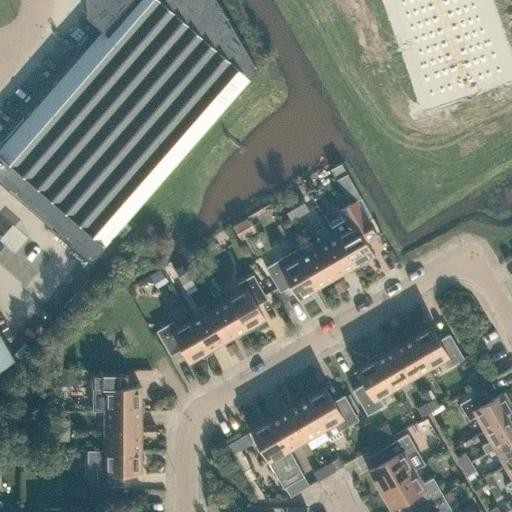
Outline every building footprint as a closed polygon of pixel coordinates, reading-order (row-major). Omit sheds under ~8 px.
[(85,0),(86,17),(102,30),(0,146),(0,180),(36,212),(91,259),(257,69),(217,0),(85,0)] [(429,0),(402,0),(407,14),(431,6),(429,0)] [(472,0),(447,0),(446,0),(454,25),(479,17),(472,0)] [(431,6),(407,14),(416,39),(440,30),(431,6)] [(479,17),(454,25),(463,50),(487,42),(479,17)] [(440,30),(416,39),(425,64),(449,55),(440,30)] [(487,42),(463,50),(468,63),(465,63),(471,79),(500,69),(490,40),(487,42)] [(425,64),(422,65),(432,93),(461,83),(455,67),(453,68),(449,55),(425,64)] [(335,179),(346,172),(340,162),(329,168),(335,179)] [(346,173),(336,179),(348,200),(358,194),(346,173)] [(335,233),(354,266),(374,255),(365,241),(376,235),(355,200),(340,209),(342,213),(328,221),(335,233)] [(295,207),(299,215),(308,210),(303,202),(295,207)] [(299,215),(295,207),(286,212),(291,220),(299,215)] [(241,239),(255,232),(246,217),(233,225),(241,239)] [(336,277),(354,266),(335,233),(317,244),(336,277)] [(317,288),(336,277),(317,244),(299,255),(317,288)] [(298,299),(317,288),(299,255),(296,250),(266,267),(279,291),(290,285),(298,299)] [(186,271),(191,279),(199,273),(195,265),(186,271)] [(159,267),(148,274),(156,287),(167,280),(159,267)] [(191,279),(186,271),(177,276),(182,284),(191,279)] [(240,289),(227,297),(245,330),(264,319),(256,305),(267,298),(253,274),(237,283),(240,289)] [(347,287),(343,279),(338,281),(343,290),(347,287)] [(343,290),(338,281),(334,284),(339,292),(343,290)] [(227,340),(245,330),(227,297),(208,308),(227,340)] [(190,319),(208,351),(227,340),(208,308),(190,319)] [(208,351),(190,319),(176,327),(173,321),(157,330),(171,354),(181,348),(189,362),(208,351)] [(412,338),(429,368),(443,360),(447,367),(463,358),(449,333),(438,340),(430,327),(412,338)] [(0,366),(14,358),(0,334),(0,366)] [(411,378),(429,368),(412,338),(393,349),(411,378)] [(239,351),(234,342),(230,345),(234,353),(239,351)] [(230,356),(234,353),(230,345),(225,347),(230,356)] [(393,389),(411,378),(393,349),(375,359),(393,389)] [(393,389),(375,359),(357,370),(364,382),(353,389),(367,414),(383,405),(378,397),(393,389)] [(75,368),(59,368),(59,384),(75,384),(75,368)] [(93,410),(103,410),(103,408),(141,408),(141,386),(129,386),(129,374),(93,374),(93,410)] [(325,389),(307,400),(323,429),(328,437),(328,436),(331,441),(342,434),(344,427),(358,419),(344,395),(332,402),(325,389)] [(475,415),(484,430),(511,413),(511,407),(503,392),(489,400),(483,389),(459,403),(468,419),(475,415)] [(425,403),(430,411),(439,406),(434,398),(425,403)] [(305,440),(323,429),(307,400),(289,410),(305,440)] [(430,411),(425,403),(416,408),(421,416),(430,411)] [(141,430),(141,408),(103,408),(103,410),(103,430),(141,430)] [(287,450),(288,449),(305,440),(289,410),(271,421),(287,450)] [(490,441),(481,446),(485,452),(494,447),(511,436),(511,413),(484,430),(490,441)] [(68,419),(59,419),(59,430),(68,430),(68,419)] [(287,450),(271,421),(252,431),(284,486),(290,482),(303,475),(288,449),(287,450)] [(386,424),(373,431),(380,442),(392,435),(386,424)] [(68,440),(68,430),(59,430),(59,440),(68,440)] [(103,451),(141,451),(141,430),(103,430),(103,449),(103,451)] [(246,433),(226,445),(232,454),(252,443),(246,433)] [(383,461),(368,470),(379,489),(414,469),(424,463),(416,449),(407,433),(377,450),(383,461)] [(511,459),(511,436),(494,447),(504,465),(511,459)] [(141,451),(103,451),(103,449),(87,449),(87,463),(89,467),(92,469),(97,469),(97,486),(125,485),(125,473),(141,473),(141,451)] [(462,466),(470,461),(465,452),(457,457),(462,466)] [(59,472),(59,457),(39,457),(39,472),(59,472)] [(330,461),(321,467),(326,475),(335,470),(330,461)] [(475,470),(470,461),(462,466),(467,475),(475,470)] [(326,475),(321,467),(312,472),(317,480),(326,475)] [(412,510),(442,493),(432,477),(422,483),(414,469),(379,489),(390,509),(406,500),(412,510)] [(290,482),(284,486),(290,495),(309,484),(303,475),(290,482)] [(445,511),(451,509),(442,493),(412,510),(412,511),(445,511)]
